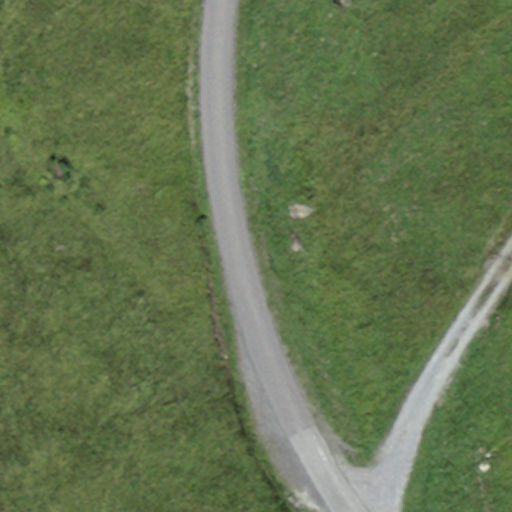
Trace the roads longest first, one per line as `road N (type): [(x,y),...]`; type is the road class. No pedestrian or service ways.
road 1 (unclassified): [(223,0),(217,122),(233,251),(271,374),(346,511)]
road 2 (track): [(511,257),(437,365),(385,511)]
